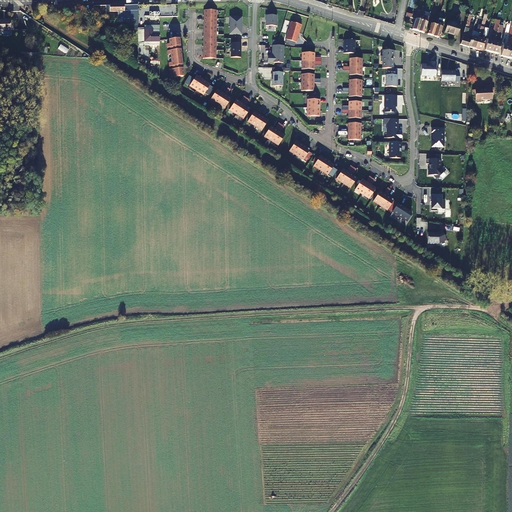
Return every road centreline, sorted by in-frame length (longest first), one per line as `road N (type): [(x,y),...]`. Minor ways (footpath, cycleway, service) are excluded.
road 1 (track): [(0,357),(119,324),(419,309)]
road 2 (track): [(479,308),(419,309),(392,425),(330,511)]
road 3 (residential): [(328,144),(406,181),(409,40)]
road 4 (tertiary): [(409,40),(286,0)]
